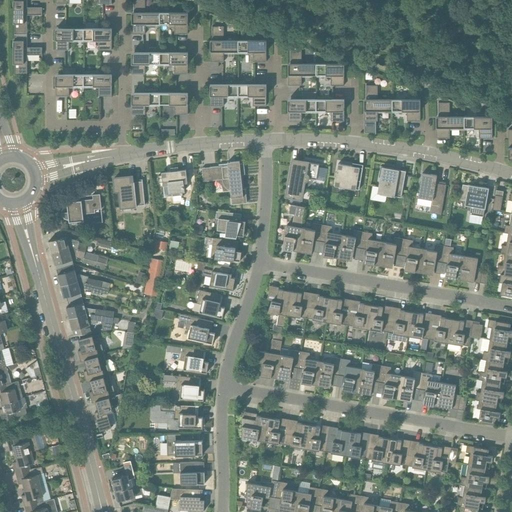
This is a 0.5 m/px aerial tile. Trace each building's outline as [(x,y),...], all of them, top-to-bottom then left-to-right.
[(27,16),(42,16),(42,8),(27,8),(27,0),(14,0),(14,1),(13,1),(13,24),(14,24),(14,35),(27,35),(27,16)] [(145,24),(159,24),(159,13),(145,13),(145,0),(133,0),(134,13),(132,13),(132,24),(132,35),(145,35),(145,24)] [(188,35),(188,24),(188,13),(159,13),(159,24),(174,24),(174,35),(188,35)] [(224,52),(238,52),(238,41),(224,41),(224,27),(212,27),(212,41),(210,41),(210,52),(210,62),(224,62),(224,52)] [(69,40),(83,40),(83,29),(56,29),(56,40),(56,51),(69,51),(69,40)] [(112,51),(112,40),(112,29),(83,29),(83,40),(98,40),(98,51),(112,51)] [(27,56),(42,56),(42,48),(27,48),(27,35),(14,35),(14,41),(13,41),(13,64),(14,64),(14,75),(27,75),(27,56)] [(266,62),(266,52),(266,41),(238,41),(238,52),(253,52),(253,63),(266,62)] [(302,76),(316,76),(316,64),(301,64),(301,50),(290,50),(290,64),(288,64),(288,76),(288,86),(301,86),(302,76)] [(145,64),(159,64),(159,53),(132,53),(132,64),(132,75),(145,75),(145,64)] [(188,75),(188,64),(188,53),(159,53),(159,64),(174,64),(174,75),(188,75)] [(344,86),(344,76),(344,64),(316,64),(316,76),(331,76),(331,86),(344,86)] [(69,86),(84,86),(84,75),(75,75),(64,75),(56,75),(56,86),(56,97),(69,97),(69,86)] [(112,97),(112,86),(112,75),(84,75),(84,86),(98,86),(98,97),(112,97)] [(224,96),(238,96),(238,85),(210,85),(210,96),(210,107),(224,107),(224,96)] [(266,107),(266,96),(266,85),(238,85),(238,96),(253,96),(253,107),(266,107)] [(377,111),(392,111),(392,100),(377,100),(377,86),(366,86),(366,100),(364,100),(364,111),(364,122),(378,122),(377,111)] [(145,105),(160,105),(160,93),(132,93),(132,105),(132,115),(145,115),(145,105)] [(188,115),(188,105),(188,93),(160,93),(160,105),(174,105),(174,115),(188,115)] [(301,111),(316,111),(316,100),(288,100),(288,111),(288,122),(301,122),(301,111)] [(344,122),(344,111),(344,100),(316,100),(316,111),(331,111),(331,122),(344,122)] [(420,122),(420,111),(420,100),(392,100),(392,111),(407,111),(407,122),(420,122)] [(436,117),(436,128),(436,139),(450,139),(450,128),(464,128),(464,117),(449,117),(449,103),(438,103),(438,117),(436,117)] [(485,117),(464,117),(464,128),(479,128),(479,139),(492,139),(492,128),(492,120),(490,120),(490,117),(485,117)] [(293,160),(287,196),(301,199),(303,184),(305,184),(306,184),(307,183),(308,183),(309,182),(310,181),(311,180),(311,178),(317,179),(319,165),(293,160)] [(247,203),(246,190),(243,190),(241,175),(245,175),(244,164),(240,165),(240,161),(231,162),(228,163),(228,164),(220,165),(220,167),(202,169),(203,182),(217,181),(216,178),(222,177),(222,179),(222,181),(222,182),(223,184),(224,186),(224,187),(225,189),(227,191),(228,205),(247,203)] [(359,190),(361,181),(363,165),(353,163),(352,166),(338,164),(335,186),(359,190)] [(394,169),(381,166),(380,173),(381,173),(378,188),(388,190),(387,196),(401,198),(406,171),(394,169)] [(178,167),(171,168),(172,175),(159,176),(159,183),(163,183),(163,186),(168,186),(169,193),(172,193),(172,197),(183,196),(182,192),(185,192),(184,184),(188,183),(186,170),(179,171),(178,167)] [(437,176),(422,173),(418,198),(432,200),(430,213),(441,215),(446,185),(436,184),(437,176)] [(122,208),(126,207),(145,205),(143,181),(130,183),(130,177),(114,178),(116,191),(120,190),(122,208)] [(483,217),(485,209),(489,188),(468,185),(468,186),(463,185),(460,200),(472,202),(470,215),(483,217)] [(64,217),(64,218),(65,219),(66,219),(68,220),(69,220),(69,223),(84,221),(83,215),(95,213),(95,210),(102,209),(100,194),(93,195),(93,200),(67,202),(67,205),(65,206),(65,207),(64,207),(63,208),(62,210),(62,212),(62,213),(62,214),(62,215),(62,216),(63,216),(64,217)] [(493,206),(501,207),(503,198),(496,197),(496,195),(495,195),(493,206)] [(297,251),(301,228),(305,208),(296,206),(292,226),(287,225),(283,249),(297,251)] [(244,237),(245,224),(241,224),(242,214),(216,211),(216,219),(219,219),(217,230),(237,233),(236,236),(244,237)] [(312,254),(312,252),(315,236),(321,237),(323,225),(313,223),(312,230),(301,228),(297,251),(312,254)] [(324,256),(338,259),(342,235),(331,233),(332,227),(323,225),(321,237),(327,238),(324,256)] [(352,261),(353,259),(355,243),(361,244),(363,232),(354,230),(353,237),(342,235),(338,259),(352,261)] [(145,294),(149,296),(157,297),(170,233),(157,231),(144,294),(145,294)] [(364,263),(378,266),(383,242),(371,240),(372,234),(363,232),(361,244),(367,245),(364,263)] [(511,254),(511,233),(504,232),(504,233),(508,234),(506,246),(502,245),(501,252),(511,254)] [(102,256),(103,256),(103,253),(96,251),(96,249),(87,246),(87,245),(79,243),(79,244),(68,242),(66,237),(49,241),(52,254),(69,249),(101,256),(102,256)] [(393,268),(393,266),(396,250),(402,251),(404,239),(394,237),(393,244),(383,242),(378,266),(393,268)] [(240,262),(242,252),(235,251),(237,241),(213,238),(211,258),(240,262)] [(405,270),(419,273),(423,249),(412,247),(413,241),(404,239),(402,251),(408,252),(405,270)] [(433,275),(434,273),(437,257),(443,258),(445,246),(435,244),(434,251),(423,249),(419,273),(433,275)] [(445,277),(460,280),(464,256),(452,254),(453,248),(445,246),(443,258),(448,259),(445,277)] [(57,272),(74,268),(74,265),(73,260),(72,261),(72,256),(76,256),(75,256),(84,259),(94,261),(95,258),(101,260),(101,256),(69,249),(52,254),(57,272)] [(511,275),(511,254),(501,252),(501,253),(504,254),(502,266),(499,265),(497,272),(511,275)] [(460,280),(480,283),(483,269),(476,268),(478,258),(464,256),(460,280)] [(175,269),(190,273),(193,263),(178,259),(175,269)] [(235,279),(232,278),(233,275),(230,275),(231,268),(205,263),(202,276),(211,278),(209,286),(233,291),(235,279)] [(109,289),(109,290),(111,284),(88,278),(89,277),(80,275),(76,276),(74,268),(57,272),(58,275),(61,286),(78,282),(109,289)] [(480,283),(487,284),(489,270),(483,269),(480,283)] [(511,295),(511,275),(497,272),(497,273),(501,274),(499,282),(502,283),(500,294),(511,295)] [(83,299),(82,298),(81,293),(86,292),(86,289),(92,291),(92,290),(107,294),(109,289),(78,282),(61,286),(64,298),(66,297),(68,303),(83,299)] [(223,318),(225,308),(219,306),(221,295),(200,290),(197,304),(201,305),(199,313),(223,318)] [(284,328),(286,315),(290,291),(283,290),(283,291),(279,290),(276,301),(272,301),(268,312),(279,314),(277,326),(284,328)] [(307,319),(309,307),(300,306),(302,294),(298,293),(290,291),(286,315),(307,319)] [(307,319),(327,322),(331,299),(324,297),(324,298),(319,297),(317,309),(309,307),(307,319)] [(87,314),(113,318),(114,312),(96,309),(96,310),(85,308),(83,299),(68,303),(69,307),(67,308),(69,319),(87,314)] [(347,326),(349,314),(341,313),(343,301),(338,300),(331,299),(327,322),(347,326)] [(347,326),(367,329),(372,306),(364,304),(364,305),(360,304),(358,316),(349,314),(347,326)] [(388,333),(390,321),(381,320),(383,308),(379,307),(372,306),(367,329),(388,333)] [(156,307),(153,316),(162,318),(164,309),(156,307)] [(388,333),(408,336),(412,313),(405,311),(405,312),(400,311),(398,323),(390,321),(388,333)] [(428,340),(430,328),(422,327),(424,315),(419,314),(412,313),(408,336),(428,340)] [(74,336),(92,333),(90,326),(102,327),(103,331),(112,330),(111,326),(113,326),(113,324),(113,318),(87,314),(69,319),(74,336)] [(215,334),(209,332),(211,321),(188,316),(185,329),(190,330),(188,339),(213,344),(215,334)] [(428,340),(449,343),(453,320),(445,318),(445,319),(441,318),(439,330),(430,328),(428,340)] [(471,337),(471,335),(462,334),(464,322),(460,321),(453,320),(449,343),(469,347),(471,337)] [(508,342),(509,336),(511,336),(511,330),(509,330),(510,323),(489,320),(488,327),(492,328),(490,339),(508,342)] [(471,335),(471,337),(480,338),(482,325),(479,325),(479,324),(473,323),(471,335)] [(134,347),(134,332),(125,331),(124,346),(134,347)] [(85,361),(104,355),(99,335),(93,337),(93,335),(79,339),(82,350),(78,351),(81,361),(85,361)] [(275,378),(279,354),(282,341),(272,339),(270,353),(258,351),(255,362),(263,363),(261,376),(275,378)] [(504,363),(505,356),(510,357),(511,352),(510,351),(511,343),(508,342),(490,339),(488,352),(484,352),(482,359),(504,363)] [(31,342),(23,344),(25,351),(33,349),(31,342)] [(207,373),(209,363),(203,362),(204,351),(183,347),(180,361),(185,361),(183,370),(207,373)] [(292,368),(298,369),(301,352),(292,350),(290,356),(279,354),(275,378),(290,381),(292,368)] [(302,383),(316,385),(320,361),(309,360),(310,353),(301,352),(298,369),(304,370),(302,383)] [(90,381),(110,376),(104,355),(85,361),(87,370),(84,371),(87,382),(90,381)] [(332,375),(338,376),(341,359),(332,357),(331,363),(320,361),(316,385),(330,388),(332,375)] [(342,390),(357,392),(361,369),(350,367),(351,360),(341,359),(338,376),(344,377),(342,390)] [(501,383),(502,376),(507,377),(508,372),(507,372),(508,363),(504,363),(482,359),(482,360),(486,360),(484,373),(480,372),(479,379),(501,383)] [(373,382),(379,383),(382,366),(373,364),(372,370),(361,369),(357,392),(371,395),(373,382)] [(383,397),(397,399),(401,376),(390,374),(391,367),(382,366),(379,383),(385,384),(383,397)] [(414,389),(420,390),(423,373),(413,371),(412,377),(401,376),(397,399),(412,402),(414,389)] [(423,404),(438,406),(442,383),(431,381),(432,374),(423,373),(420,390),(426,391),(423,404)] [(164,374),(164,386),(176,387),(176,374),(164,374)] [(97,401),(115,396),(110,376),(90,381),(93,392),(90,393),(92,403),(96,402),(97,401)] [(205,390),(198,389),(199,378),(178,376),(176,390),(181,390),(180,399),(204,401),(205,390)] [(497,403),(498,397),(503,397),(504,392),(503,392),(505,384),(501,383),(479,379),(479,380),(483,381),(480,392),(477,392),(475,399),(497,403)] [(438,406),(458,410),(461,396),(455,395),(456,385),(442,383),(438,406)] [(0,400),(1,403),(17,399),(14,388),(9,390),(7,384),(4,385),(0,385),(0,400)] [(111,428),(107,413),(113,411),(113,409),(120,406),(123,394),(115,396),(97,401),(96,402),(98,412),(95,413),(100,431),(111,428)] [(458,410),(465,411),(467,397),(461,396),(458,410)] [(16,417),(14,412),(20,410),(17,399),(1,403),(2,409),(0,410),(2,414),(0,414),(2,421),(16,417)] [(494,423),(495,417),(500,418),(501,412),(500,412),(501,404),(497,403),(475,399),(475,400),(479,401),(478,409),(481,409),(479,421),(494,423)] [(203,418),(196,417),(197,406),(175,406),(174,419),(179,419),(179,428),(203,428),(203,418)] [(243,438),(264,442),(268,418),(261,417),(257,416),(255,428),(242,426),(243,438)] [(287,433),(278,432),(280,420),(276,420),(276,419),(268,418),(264,442),(285,445),(287,433)] [(285,445),(305,449),(309,425),(302,424),(297,423),(295,435),(287,433),(285,445)] [(325,452),(327,441),(319,439),(321,427),(316,427),(316,426),(309,425),(305,449),(325,452)] [(325,452),(346,456),(350,432),(342,431),(338,430),(336,442),(327,441),(325,452)] [(366,459),(368,448),(359,446),(361,434),(357,434),(357,433),(350,432),(346,456),(366,459)] [(15,456),(31,452),(28,441),(36,439),(34,433),(7,441),(9,447),(10,447),(11,451),(13,451),(15,456)] [(168,456),(203,455),(203,440),(200,440),(200,434),(167,435),(168,456)] [(366,459),(386,463),(390,439),(383,438),(378,437),(376,449),(368,448),(366,459)] [(406,466),(408,454),(400,453),(402,441),(397,441),(398,440),(390,439),(386,463),(406,466)] [(406,466),(427,470),(431,446),(423,445),(419,444),(417,456),(408,454),(406,466)] [(447,473),(449,462),(441,460),(443,448),(438,448),(438,447),(431,446),(427,470),(447,473)] [(486,468),(487,461),(492,462),(493,457),(487,456),(488,449),(467,446),(466,453),(470,453),(468,465),(486,468)] [(449,462),(456,463),(458,450),(451,449),(449,462)] [(16,474),(30,470),(29,464),(34,462),(31,452),(15,456),(16,462),(15,463),(16,467),(14,468),(16,474)] [(116,491),(134,486),(132,479),(135,478),(131,461),(124,463),(127,475),(112,479),(116,491)] [(205,484),(205,472),(204,462),(180,463),(181,483),(205,484)] [(482,488),(484,481),(489,482),(490,477),(489,477),(490,468),(486,468),(468,465),(466,478),(462,477),(461,484),(482,488)] [(24,489),(40,485),(37,474),(32,475),(30,470),(16,474),(18,480),(19,480),(20,484),(22,484),(24,489)] [(264,497),(275,499),(278,482),(272,481),(271,484),(263,482),(262,485),(247,483),(247,491),(244,497),(247,499),(247,507),(261,510),(264,497)] [(279,511),(294,511),(298,492),(286,490),(288,483),(278,482),(275,499),(281,500),(279,511)] [(479,508),(480,502),(485,502),(486,497),(485,497),(486,489),(482,488),(461,484),(461,485),(465,486),(462,498),(458,497),(457,504),(479,508)] [(25,507),(39,503),(37,497),(43,496),(40,485),(24,489),(25,495),(23,496),(25,500),(23,501),(25,507)] [(118,501),(143,494),(140,485),(134,486),(116,491),(118,501)] [(308,511),(310,505),(316,506),(319,489),(310,487),(309,493),(298,492),(294,511),(308,511)] [(199,511),(200,510),(204,510),(205,500),(200,500),(200,490),(173,489),(172,492),(170,499),(180,500),(180,509),(190,510),(190,511),(189,511),(199,511)] [(321,511),(335,511),(338,499),(327,497),(328,490),(319,489),(316,506),(322,507),(321,511)] [(168,510),(170,499),(172,492),(165,490),(164,494),(158,493),(156,507),(168,510)] [(356,511),(360,496),(350,494),(349,500),(338,499),(335,511),(356,511)] [(377,511),(379,506),(368,504),(369,497),(360,496),(356,511),(377,511)] [(398,511),(400,503),(391,501),(390,507),(379,506),(377,511),(398,511)] [(47,511),(46,507),(40,509),(39,503),(25,507),(26,511),(47,511)] [(416,511),(408,511),(409,504),(400,503),(398,511),(416,511)]
